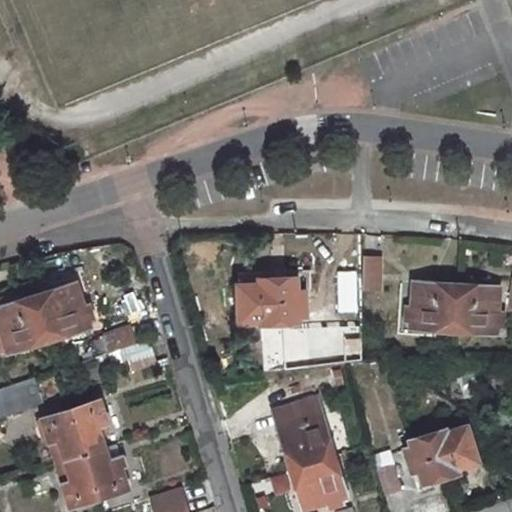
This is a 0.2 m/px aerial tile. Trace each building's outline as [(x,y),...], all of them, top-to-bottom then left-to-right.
[(358,263),(358,295),(375,295),(375,264),(358,263)] [(293,323),(294,316),(304,316),(303,289),(294,289),(293,277),(256,279),(256,285),(236,286),(236,320),(259,320),(259,324),(293,323)] [(73,282),(0,305),(0,332),(6,350),(88,326),(73,282)] [(413,282),(411,329),(495,334),(498,288),(413,282)] [(135,290),(121,298),(131,319),(146,312),(135,290)] [(354,322),(300,329),(304,366),(360,358),(354,322)] [(128,327),(99,337),(104,353),(116,348),(133,343),(128,327)] [(133,343),(116,348),(123,371),(152,361),(145,339),(133,343)] [(33,375),(0,386),(0,414),(40,402),(33,375)] [(99,398),(69,408),(84,452),(104,446),(98,425),(107,422),(99,398)] [(275,427),(273,428),(285,468),(298,510),(342,498),(318,414),(313,398),(270,411),(275,427)] [(69,408),(40,417),(48,442),(58,439),(65,459),(84,452),(69,408)] [(450,428),(408,440),(410,449),(403,451),(410,474),(417,472),(420,483),(457,473),(456,467),(475,461),(466,427),(451,432),(450,428)] [(58,439),(48,442),(54,462),(65,459),(58,439)] [(115,442),(104,446),(108,459),(119,455),(115,442)] [(128,490),(120,465),(125,463),(122,454),(119,455),(108,459),(104,446),(84,452),(98,499),(128,490)] [(72,480),(61,484),(70,508),(98,499),(84,452),(65,459),(72,480)] [(65,459),(54,462),(61,484),(72,480),(65,459)] [(392,466),(376,470),(382,493),(399,489),(392,466)] [(149,511),(185,511),(177,487),(145,497),(149,511)]
